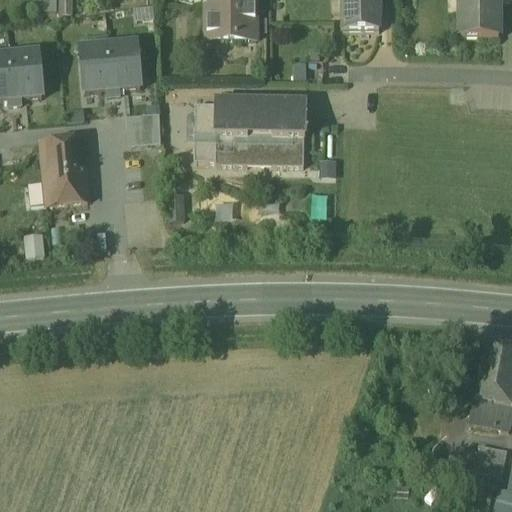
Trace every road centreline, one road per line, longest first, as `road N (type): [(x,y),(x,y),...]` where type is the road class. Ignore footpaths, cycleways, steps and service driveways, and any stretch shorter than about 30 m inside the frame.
road 1 (secondary): [(511,311),(280,299),(0,321)]
road 2 (residential): [(511,80),(355,77)]
